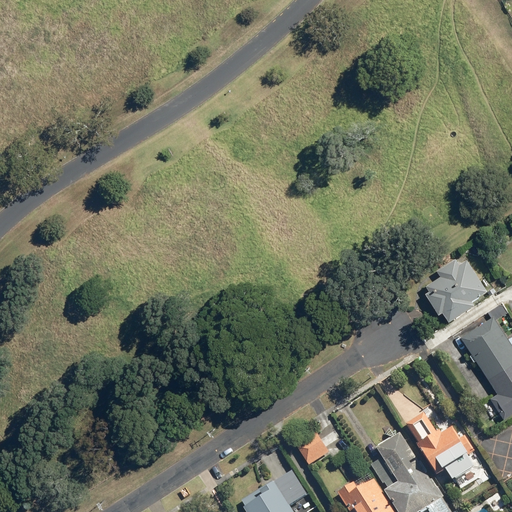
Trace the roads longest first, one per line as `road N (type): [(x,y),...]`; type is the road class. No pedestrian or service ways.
road 1 (unclassified): [(0,229),(46,188),(198,92),(306,0)]
road 2 (residential): [(121,511),(396,330)]
